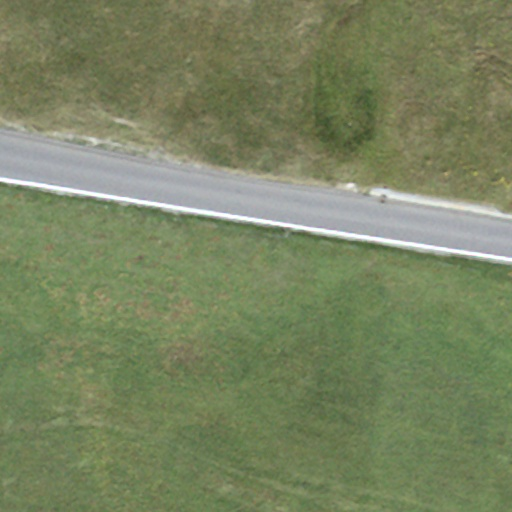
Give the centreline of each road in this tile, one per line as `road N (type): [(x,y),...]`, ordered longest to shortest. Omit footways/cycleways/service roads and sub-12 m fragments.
road 1 (track): [(0,294),(26,327),(166,434),(377,508),(489,511)]
road 2 (tertiary): [(0,162),(511,245)]
